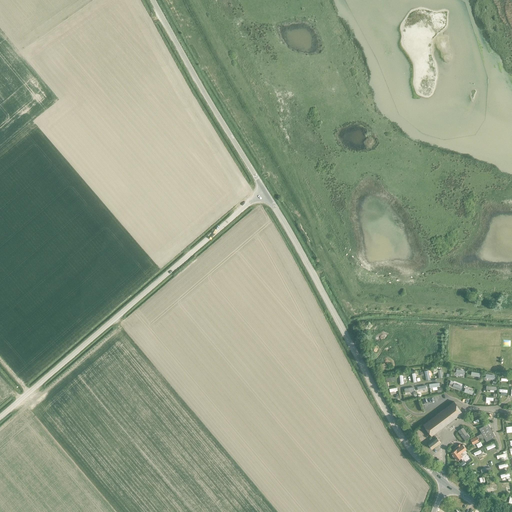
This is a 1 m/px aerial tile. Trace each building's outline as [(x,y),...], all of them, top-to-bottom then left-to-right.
[(432,436),(462,413),(454,402),(423,425),(432,436)] [(491,438),(493,437),(487,426),(488,425),(488,424),(479,429),(481,434),(470,440),(472,444),(483,438),(485,441),(490,438),(491,438)] [(465,441),(470,437),(463,427),(458,431),(465,441)] [(432,449),(441,443),(436,437),(428,444),(432,449)] [(459,448),(457,449),(451,453),(457,461),(462,457),(460,454),(461,453),(467,449),(463,444),(461,446),(461,445),(460,445),(458,446),(458,447),(459,448)] [(468,462),(471,471),(476,470),(473,460),(468,462)] [(491,483),(496,482),(492,472),(488,473),(487,473),(485,474),(489,485),(491,484),(491,483)]
